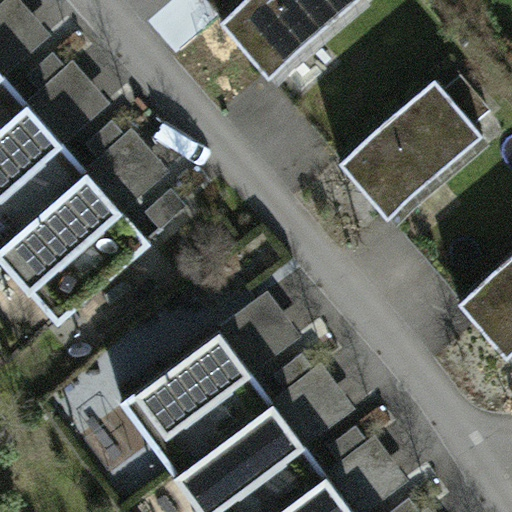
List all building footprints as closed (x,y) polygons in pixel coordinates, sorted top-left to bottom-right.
[(275,88),(368,8),(361,0),(265,0),(227,33),(275,88)] [(0,61),(0,125),(31,99),(0,61)] [(395,224),(488,144),(440,89),(347,169),(395,224)] [(31,101),(0,126),(0,206),(18,228),(89,169),(31,101)] [(93,169),(0,247),(0,252),(33,292),(58,271),(81,297),(151,238),(93,169)] [(511,361),(511,268),(466,309),(511,361)] [(223,325),(124,399),(157,442),(182,423),(205,453),(278,399),(223,325)] [(278,400),(180,472),(209,511),(218,511),(238,497),(249,511),(272,511),(330,470),(278,400)] [(88,430),(108,467),(146,446),(126,409),(88,430)] [(360,511),(331,472),(276,511),(360,511)]
